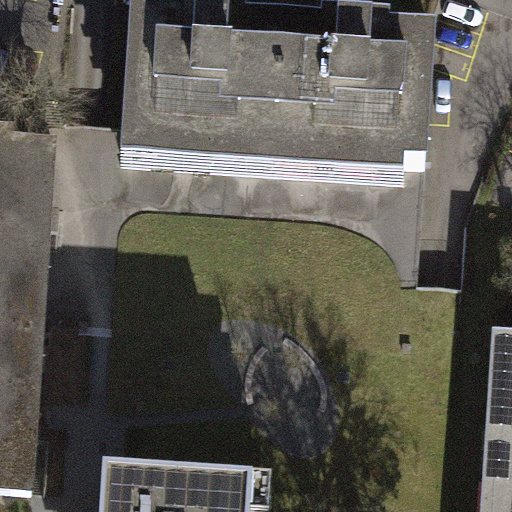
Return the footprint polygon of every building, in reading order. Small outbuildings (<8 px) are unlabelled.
[(134,31),(128,172),(281,178),(287,37),(249,36),(249,23),(188,21),(187,33),(134,31)] [(287,37),(281,178),(435,185),(441,44),(402,42),(402,32),(326,29),(325,39),(287,37)] [(0,315),(62,320),(75,158),(31,154),(32,142),(0,139),(0,315)] [(62,320),(0,315),(0,506),(48,510),(62,320)] [(511,324),(493,323),(481,495),(511,497),(511,324)] [(275,463),(103,453),(98,511),(252,511),(253,503),(272,504),(275,463)] [(511,511),(511,497),(481,495),(479,511),(511,511)]
